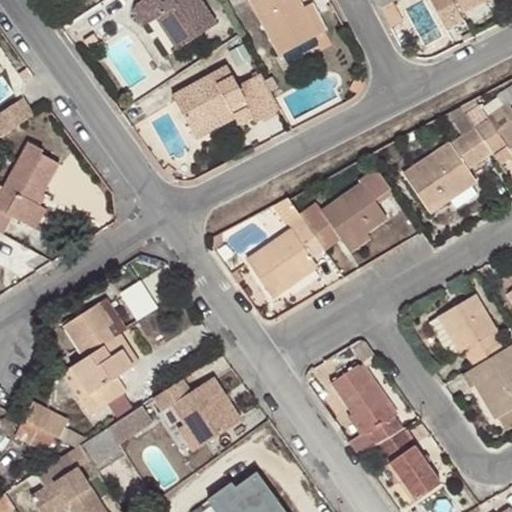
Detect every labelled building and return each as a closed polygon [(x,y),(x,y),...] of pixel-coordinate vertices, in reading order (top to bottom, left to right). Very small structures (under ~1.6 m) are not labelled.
[(216,24),(200,0),(135,0),(138,4),(134,6),(133,8),(133,14),(137,19),(138,21),(142,22),(145,23),(149,22),(162,15),(183,46),(216,24)] [(251,0),(279,53),(317,34),(303,6),(300,0),(251,0)] [(429,0),(446,29),(462,20),(458,12),(461,10),(479,0),(429,0)] [(491,0),(479,0),(461,10),(468,23),(496,7),(491,0)] [(303,6),(317,34),(325,30),(310,3),(303,6)] [(98,40),(93,34),(85,40),(88,46),(98,40)] [(256,121),(280,109),(261,72),(236,85),(227,66),(173,96),(193,133),(232,112),(238,124),(253,116),(256,121)] [(0,112),(0,131),(3,135),(34,114),(23,98),(0,112)] [(477,104),(462,114),(489,152),(490,153),(504,144),(511,154),(511,155),(511,112),(506,104),(488,117),(477,104)] [(489,152),(462,114),(452,122),(461,136),(403,175),(428,212),(447,198),(467,183),(472,179),(466,170),(489,152)] [(0,234),(2,235),(12,217),(28,226),(40,207),(31,203),(36,193),(40,196),(57,164),(40,155),(41,150),(26,143),(0,191),(0,234)] [(490,153),(497,164),(511,154),(504,144),(490,153)] [(388,189),(374,169),(357,181),(359,184),(322,210),(315,203),(298,215),(313,238),(330,226),(339,240),(344,246),(365,232),(385,219),(373,201),(388,189)] [(467,183),(447,198),(455,208),(475,194),(467,183)] [(31,203),(40,207),(44,198),(40,196),(36,193),(31,203)] [(389,215),(402,212),(397,193),(384,196),(389,215)] [(286,199),(273,205),(285,222),(297,214),(287,201),(286,199)] [(40,207),(28,226),(34,230),(45,210),(40,207)] [(298,215),(297,214),(285,222),(291,230),(246,261),(271,297),(316,266),(311,258),(322,250),(313,238),(298,215)] [(322,250),(323,252),(339,240),(330,226),(313,238),(322,250)] [(369,238),(365,232),(344,246),(348,252),(369,238)] [(146,277),(124,291),(141,318),(164,304),(146,277)] [(511,278),(509,280),(511,284),(511,289),(502,295),(511,307),(511,278)] [(472,295),(434,318),(455,354),(459,352),(469,366),(500,348),(492,333),(494,332),(472,295)] [(95,306),(108,327),(113,325),(99,303),(95,306)] [(115,338),(114,336),(108,327),(95,306),(62,328),(83,360),(115,338)] [(455,354),(434,318),(427,322),(448,359),(455,354)] [(121,335),(115,338),(133,366),(138,362),(121,335)] [(133,366),(115,338),(83,360),(68,369),(87,395),(78,401),(88,417),(124,393),(115,377),(133,366)] [(511,348),(510,345),(459,374),(469,390),(475,386),(494,417),(511,407),(511,348)] [(362,432),(348,443),(357,456),(374,446),(401,428),(357,366),(329,385),(362,432)] [(68,369),(60,375),(78,401),(87,395),(68,369)] [(197,389),(189,376),(160,395),(169,409),(179,402),(191,421),(206,445),(248,418),(220,374),(197,389)] [(33,403),(24,419),(34,425),(38,427),(46,411),(46,410),(33,403)] [(511,420),(511,407),(494,417),(500,428),(511,420)] [(57,437),(58,438),(66,421),(46,410),(46,411),(38,427),(54,436),(57,437)] [(199,449),(206,445),(191,421),(185,425),(199,449)] [(38,427),(34,425),(25,443),(44,453),(54,436),(38,427)] [(401,428),(374,446),(413,501),(439,483),(401,428)] [(123,454),(106,429),(79,446),(95,472),(123,454)] [(104,511),(67,454),(35,475),(43,489),(29,498),(38,511),(50,511),(66,503),(69,510),(70,511),(104,511)] [(207,501),(214,511),(281,511),(255,474),(228,494),(224,489),(207,501)] [(66,503),(50,511),(66,511),(69,510),(66,503)]
